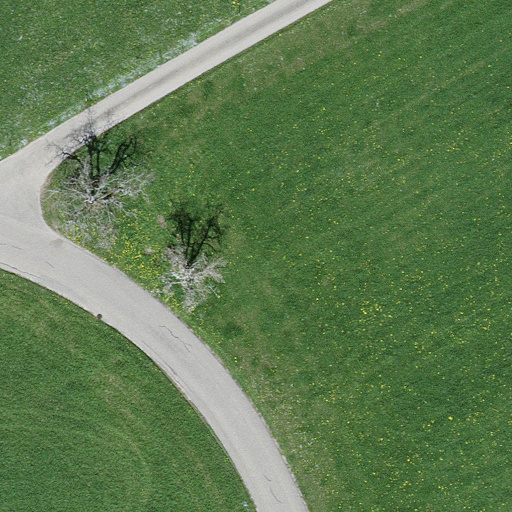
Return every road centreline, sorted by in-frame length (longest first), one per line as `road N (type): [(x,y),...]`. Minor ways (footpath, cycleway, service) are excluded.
road 1 (unclassified): [(0,240),(124,296),(183,345),(233,408),(286,511)]
road 2 (unclassified): [(0,192),(112,108),(306,0)]
